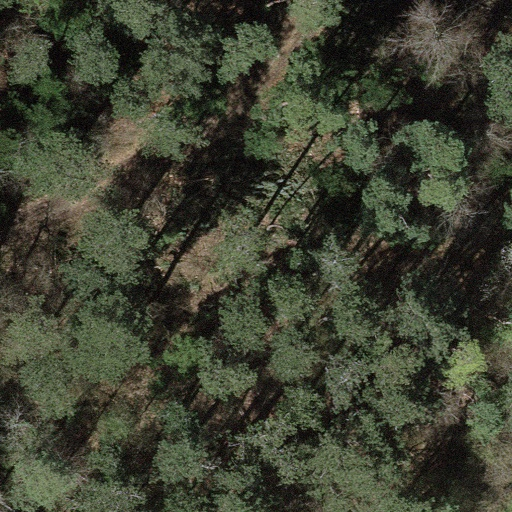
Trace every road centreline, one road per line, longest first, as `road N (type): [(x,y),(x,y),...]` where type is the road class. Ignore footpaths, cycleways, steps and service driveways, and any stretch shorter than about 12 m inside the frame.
road 1 (trunk): [(270,0),(494,511)]
road 2 (track): [(0,242),(141,171),(288,80),(375,0)]
